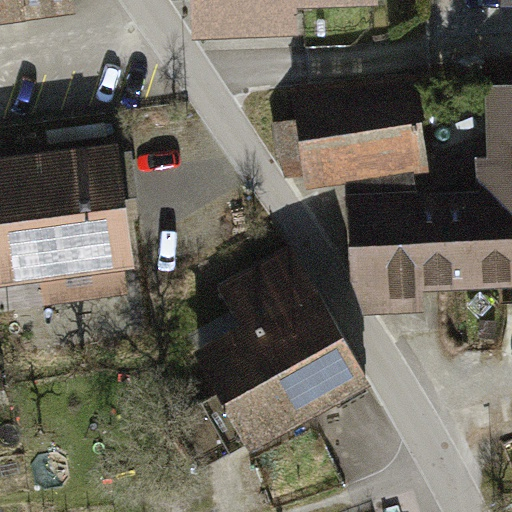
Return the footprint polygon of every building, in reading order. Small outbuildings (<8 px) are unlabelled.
[(0,0),(0,27),(77,17),(74,0),(0,0)] [(191,0),(195,41),(306,38),(304,14),(388,12),(386,0),(191,0)] [(410,79),(296,92),(307,189),(421,176),(410,79)] [(485,190),(349,199),(359,285),(373,318),(427,317),(425,294),(511,294),(511,89),(487,91),(485,190)] [(123,144),(0,161),(0,293),(141,274),(123,144)] [(242,331),(197,355),(254,458),(369,395),(290,253),(220,291),(242,331)]
